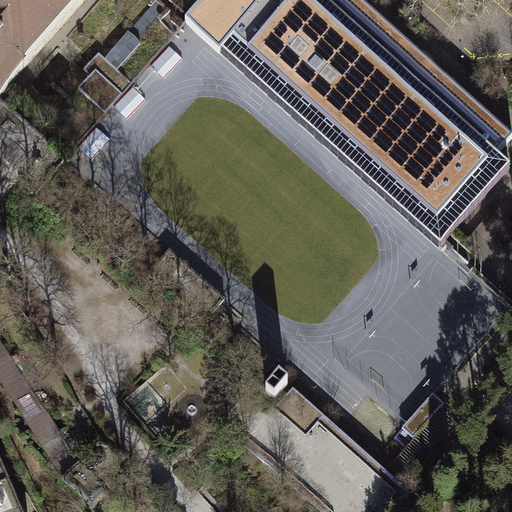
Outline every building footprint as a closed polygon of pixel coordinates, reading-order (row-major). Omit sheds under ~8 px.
[(0,0),(0,91),(83,0),(0,0)] [(218,54),(220,51),(440,246),(508,169),(501,163),(494,157),(511,137),(356,0),(206,0),(184,24),(218,54)] [(0,377),(25,416),(64,481),(92,510),(111,491),(82,462),(79,464),(77,460),(85,454),(67,427),(59,432),(45,411),(52,406),(18,355),(11,360),(0,343),(0,377)] [(290,394),(244,446),(273,472),(319,511),(389,511),(396,506),(378,491),(370,484),(379,473),(290,394)] [(410,479),(462,421),(434,397),(392,443),(404,454),(394,465),(410,479)] [(16,511),(5,486),(0,488),(0,511),(16,511)]
